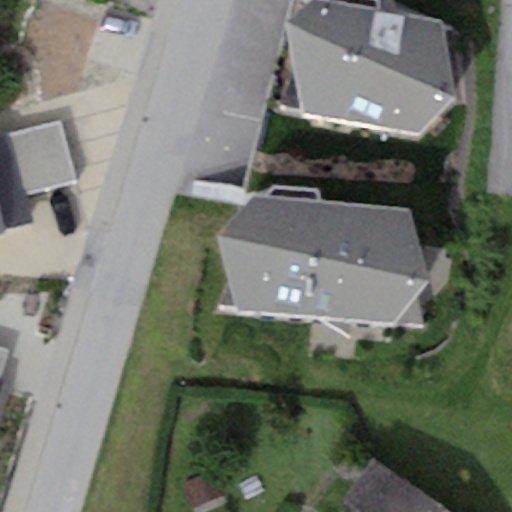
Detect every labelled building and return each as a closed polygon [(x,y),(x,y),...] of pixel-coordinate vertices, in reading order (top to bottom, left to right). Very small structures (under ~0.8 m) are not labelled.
[(309,0),(285,19),(304,111),(420,142),(455,99),(442,19),(383,9),(376,0),(309,0)] [(57,117),(7,130),(23,194),(73,181),(57,117)] [(23,194),(7,130),(0,131),(0,229),(30,222),(23,194)] [(268,194),(253,193),(214,237),(237,307),(394,324),(427,279),(408,208),(320,199),(317,190),(274,186),(268,194)] [(448,511),(374,457),(341,502),(353,511),(351,511),(448,511)]
